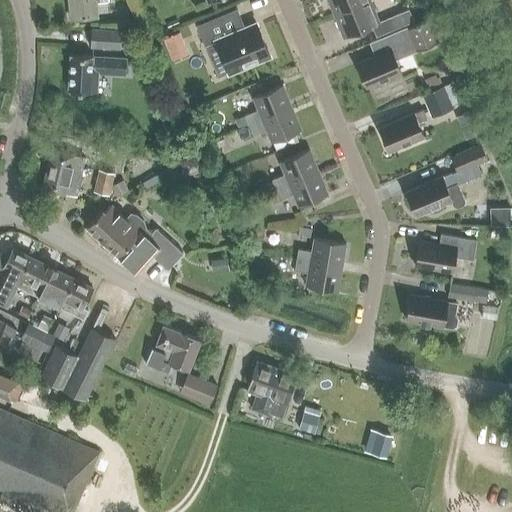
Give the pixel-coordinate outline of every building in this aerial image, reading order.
[(68,0),(70,19),(96,16),(95,3),(107,2),(107,0),(68,0)] [(366,0),(327,0),(333,14),(366,0)] [(400,13),(378,22),(369,0),(366,0),(333,14),(343,36),(371,25),(375,36),(405,24),(400,13)] [(204,45),(215,41),(228,72),(269,55),(255,24),(244,28),(236,8),(195,25),(204,45)] [(176,19),(165,23),(168,29),(179,26),(176,19)] [(394,58),(400,56),(414,50),(415,52),(438,42),(429,20),(406,29),(407,31),(370,46),(374,56),(356,63),(365,87),(400,73),(394,58)] [(119,48),(120,30),(90,28),(89,46),(119,48)] [(179,31),(164,37),(173,59),(188,53),(179,31)] [(97,73),(112,74),(125,74),(126,58),(92,56),(92,55),(70,54),(67,91),(96,93),(97,73)] [(435,75),(424,79),(428,91),(439,86),(436,78),(435,75)] [(443,86),(451,106),(464,100),(456,80),(443,86)] [(247,123),(248,125),(290,107),(281,85),(252,97),(257,109),(244,115),(247,123)] [(433,116),(452,108),(451,106),(443,86),(424,93),(433,116)] [(290,107),(248,125),(253,135),(266,129),(271,142),(300,130),(290,107)] [(417,122),(426,118),(422,109),(378,128),(388,151),(423,137),(417,122)] [(460,115),(469,136),(479,132),(480,132),(471,110),(470,111),(460,115)] [(247,123),(244,115),(234,119),(238,127),(247,123)] [(297,141),(294,132),(272,142),(275,150),(297,141)] [(415,215),(450,200),(452,205),(456,207),(462,204),(464,200),(457,184),(480,174),(476,164),(486,159),(480,145),(451,157),(456,170),(405,192),(415,215)] [(75,196),(84,157),(74,155),(74,154),(50,149),(41,188),(64,194),(75,196)] [(271,179),(272,182),(261,186),(264,194),(275,189),(317,172),(308,149),(279,161),(284,173),(271,179)] [(180,176),(172,165),(164,170),(171,182),(180,176)] [(108,195),(113,173),(98,169),(92,191),(108,195)] [(275,189),(275,190),(268,193),(271,203),(293,194),(298,206),(327,194),(317,172),(275,189)] [(122,180),(111,185),(116,195),(127,190),(122,180)] [(101,209),(85,227),(117,256),(136,273),(152,255),(166,268),(181,251),(157,229),(152,234),(145,227),(143,221),(136,214),(130,213),(126,217),(111,203),(104,211),(101,209)] [(299,226),(297,234),(310,236),(311,228),(299,226)] [(414,265),(451,272),(454,257),(472,260),(476,240),(463,238),(440,233),(438,244),(418,240),(414,265)] [(297,248),(295,259),(340,267),(344,243),(314,237),(311,251),(297,248)] [(20,276),(30,257),(11,248),(6,259),(0,256),(0,305),(6,308),(17,286),(22,277),(20,276)] [(37,296),(52,268),(30,257),(20,276),(22,277),(17,286),(37,296)] [(227,257),(216,259),(218,271),(229,270),(227,257)] [(340,267),(295,259),(293,270),(307,272),(305,286),(336,291),(340,267)] [(64,298),(73,278),(52,268),(37,296),(58,306),(62,297),(64,298)] [(92,287),(73,278),(64,298),(62,297),(58,306),(82,318),(87,309),(82,307),(92,287)] [(487,289),(449,283),(446,297),(485,303),(487,289)] [(405,319),(442,326),(452,328),(455,325),(457,318),(454,314),(456,302),(409,294),(405,319)] [(497,307),(483,305),(481,317),(495,319),(497,307)] [(18,313),(26,318),(30,310),(21,306),(18,313)] [(43,315),(37,327),(46,331),(52,320),(43,315)] [(11,337),(15,329),(0,321),(0,332),(1,331),(11,337)] [(68,328),(57,323),(52,335),(62,340),(68,328)] [(46,351),(54,336),(29,324),(21,338),(22,339),(16,352),(36,362),(42,349),(46,351)] [(187,370),(199,340),(162,325),(153,348),(151,347),(144,363),(169,373),(172,364),(187,370)] [(84,399),(114,338),(91,327),(77,355),(55,345),(39,377),(84,399)] [(286,403),(296,375),(256,361),(246,390),(256,393),(251,408),(271,415),(272,413),(281,416),(286,403)] [(18,383),(0,374),(0,397),(10,401),(18,383)] [(208,404),(216,385),(186,374),(179,392),(208,404)] [(0,490),(49,511),(69,511),(96,452),(0,410),(0,490)] [(318,415),(302,411),(297,429),(313,434),(318,415)] [(385,457),(391,435),(377,431),(371,453),(385,457)]
